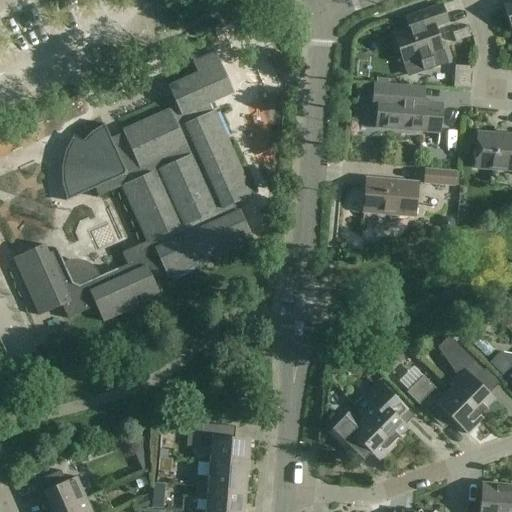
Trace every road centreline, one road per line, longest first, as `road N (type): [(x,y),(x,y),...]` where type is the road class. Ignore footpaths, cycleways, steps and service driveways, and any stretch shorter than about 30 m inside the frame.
road 1 (unclassified): [(285,490),(325,11)]
road 2 (residential): [(511,445),(377,494),(285,490)]
road 3 (residential): [(0,75),(131,15),(141,0)]
